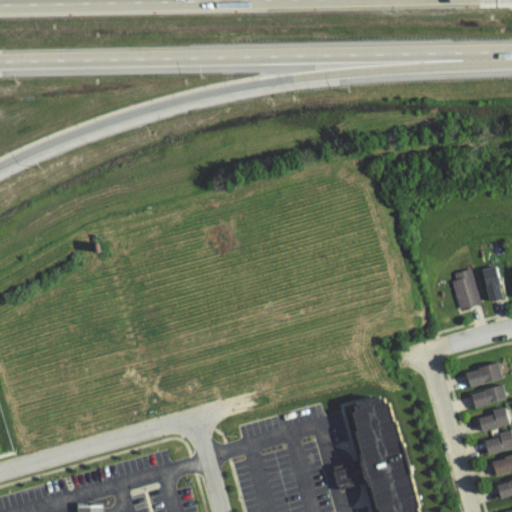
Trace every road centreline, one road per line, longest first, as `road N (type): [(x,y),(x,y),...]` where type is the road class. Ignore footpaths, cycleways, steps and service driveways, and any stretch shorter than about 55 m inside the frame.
road 1 (motorway): [(0,164),(138,110),(229,88),(511,62)]
road 2 (motorway): [(0,60),(511,50)]
road 3 (residential): [(217,408),(0,469)]
road 4 (motorway): [(208,0),(0,4)]
road 5 (residential): [(469,511),(427,352)]
